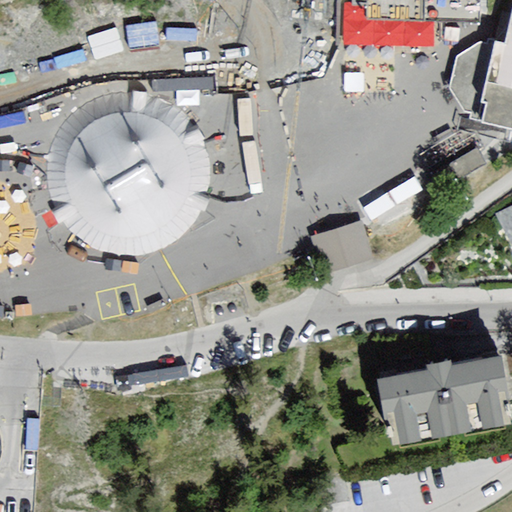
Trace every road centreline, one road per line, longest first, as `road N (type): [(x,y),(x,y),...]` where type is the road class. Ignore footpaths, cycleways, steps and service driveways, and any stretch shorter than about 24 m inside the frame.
road 1 (residential): [(511,312),(320,314),(148,352),(37,354)]
road 2 (track): [(285,124),(274,42),(247,0)]
